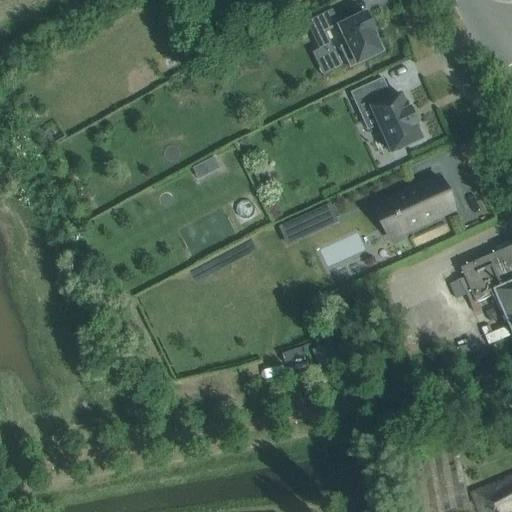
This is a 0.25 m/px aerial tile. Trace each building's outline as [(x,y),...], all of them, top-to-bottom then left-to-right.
[(320,12),(326,24),(335,20),(329,8),(320,12)] [(349,67),(381,51),(371,30),(373,29),(365,12),(337,25),(346,42),(339,46),(349,67)] [(194,53),(185,58),(191,69),(200,64),(194,53)] [(382,79),(350,93),(357,108),(368,103),(391,154),(421,140),(414,125),(416,124),(410,109),(407,110),(400,95),(391,99),(382,79)] [(438,177),(389,199),(396,214),(394,215),(396,219),(398,218),(405,233),(453,211),(438,177)] [(511,336),(511,242),(498,249),(499,252),(460,268),(464,278),(458,281),(463,291),(464,291),(471,306),(494,296),(511,337),(511,336)] [(339,369),(328,345),(314,351),(325,375),(339,369)] [(505,511),(511,509),(511,477),(473,494),(480,511),(505,511)]
